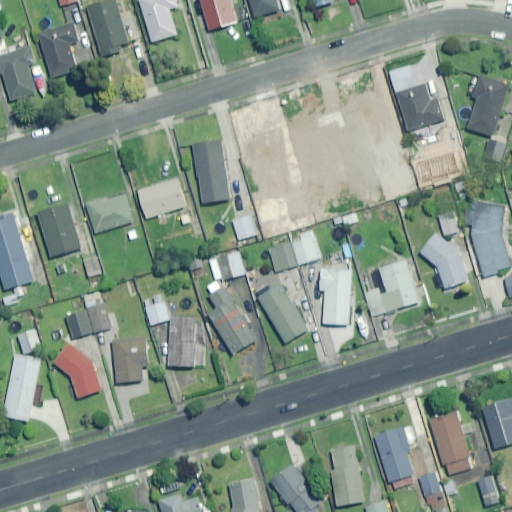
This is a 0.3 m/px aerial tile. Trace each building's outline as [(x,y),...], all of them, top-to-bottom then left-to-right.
[(128,46),(114,0),(113,0),(87,8),(101,58),(129,50),(128,46)] [(138,0),(152,43),(177,36),(170,10),(177,8),(174,0),(138,0)] [(235,24),(228,0),(201,0),(209,31),(235,24)] [(249,0),(255,18),(280,11),(276,0),(249,0)] [(311,0),(315,9),(334,3),(332,0),(311,0)] [(79,42),(73,24),(38,35),(52,79),(78,71),(70,45),(79,42)] [(37,94),(24,50),(0,56),(0,75),(3,74),(11,102),(37,94)] [(473,96),(478,97),(468,129),(494,137),(511,82),(497,78),(485,74),(481,72),(473,96)] [(430,101),(425,85),(397,92),(408,132),(443,122),(437,99),(430,101)] [(392,142),(380,100),(350,108),(362,151),(392,142)] [(334,159),(344,156),(336,129),(313,136),(312,134),(312,133),(296,138),(305,168),(334,159)] [(502,141),(491,138),(486,155),(503,160),(508,142),(502,141)] [(278,161),(275,139),(260,141),(261,145),(246,147),(245,148),(247,161),(252,160),(257,195),(282,191),(278,161)] [(229,200),(220,142),(193,146),(202,204),(229,200)] [(461,154),(443,159),(450,179),(469,174),(464,153),(461,154)] [(407,162),(383,170),(391,197),(419,189),(411,161),(407,162)] [(343,162),(335,165),(339,177),(346,174),(343,162)] [(185,208),(177,180),(138,192),(147,219),(185,208)] [(464,181),(453,184),(456,195),(467,191),(464,181)] [(306,209),(301,192),(296,193),(289,196),(294,213),(306,209)] [(125,224),(135,221),(127,193),(104,200),(103,199),(103,198),(87,202),(96,233),(125,224)] [(250,194),(240,198),(246,215),(256,211),(250,194)] [(507,206),(478,201),(473,234),(485,274),(492,272),(511,266),(511,262),(503,231),(507,206)] [(80,250),(67,205),(37,214),(51,258),(80,250)] [(0,222),(0,275),(4,291),(34,282),(13,211),(0,214),(0,219),(1,222),(0,222)] [(459,232),(454,212),(439,217),(445,237),(453,234),(459,232)] [(184,215),(182,216),(184,224),(191,222),(188,214),(184,215)] [(357,222),(354,214),(342,218),(345,227),(357,222)] [(255,236),(249,216),(244,218),(232,221),(238,241),(255,236)] [(136,229),(129,232),(129,233),(131,239),(138,237),(136,229)] [(304,264),(322,258),(313,230),(299,235),(301,240),(293,242),(300,265),(304,264)] [(437,268),(439,273),(435,274),(439,288),(443,287),(444,290),(468,282),(460,253),(435,234),(419,253),(437,268)] [(298,265),(292,242),(271,248),(277,271),(294,266),(298,265)] [(209,262),(215,281),(222,279),(223,282),(235,278),(245,275),(238,253),(209,262)] [(101,274),(96,259),(92,260),(84,263),(88,278),(101,274)] [(419,303),(406,261),(362,275),(375,316),(379,315),(419,303)] [(352,271),(322,270),(321,279),(326,280),(324,325),(349,326),(352,271)] [(257,292),(261,298),(259,299),(285,345),(309,331),(282,286),(274,290),(271,284),(257,292)] [(257,342),(247,325),(251,322),(241,306),(237,309),(224,288),(210,297),(217,309),(208,315),(233,356),(257,342)] [(169,321),(161,295),(143,301),(151,326),(157,325),(169,321)] [(86,312),(92,334),(101,331),(114,328),(105,297),(84,303),(86,312)] [(92,334),(86,312),(66,317),(73,339),(88,335),(92,334)] [(195,348),(195,317),(170,318),(170,367),(205,367),(205,348),(195,348)] [(40,345),(33,329),(17,336),(24,352),(40,345)] [(145,365),(152,364),(148,335),(113,339),(118,383),(147,379),(145,365)] [(91,363),(71,344),(55,362),(71,379),(79,399),(100,392),(91,363)] [(42,385),(36,384),(40,360),(16,355),(5,418),(30,422),(32,411),(33,403),(39,404),(42,385)] [(511,398),(484,407),(496,448),(511,443),(511,398)] [(459,411),(431,419),(445,465),(448,464),(451,475),(473,468),(470,458),(473,457),(466,434),(465,430),(463,426),(459,411)] [(472,423),(463,426),(465,430),(466,434),(474,431),(473,427),(472,423)] [(406,426),(376,435),(391,482),(393,482),(416,474),(409,452),(414,451),(412,446),(406,426)] [(357,445),(333,449),(336,470),(332,470),(334,481),(338,506),(367,501),(361,468),(357,445)] [(294,463),(271,480),(290,505),(292,503),(298,511),(318,511),(315,508),(323,502),(294,463)] [(433,473),(420,477),(426,496),(427,496),(431,511),(447,507),(442,492),(443,492),(437,472),(433,473)] [(413,475),(393,482),(395,489),(416,482),(413,475)] [(491,476),(479,480),(487,507),(501,502),(493,476),(491,476)] [(256,479),(231,483),(235,506),(232,511),(259,511),(261,508),(256,479)] [(453,480),(444,483),(448,496),(457,494),(453,480)] [(178,482),(165,487),(167,493),(180,488),(182,488),(180,482),(178,482)] [(185,501),(182,493),(159,500),(162,511),(203,511),(199,497),(185,501)] [(381,503),(366,507),(367,511),(389,511),(386,501),(381,503)]
